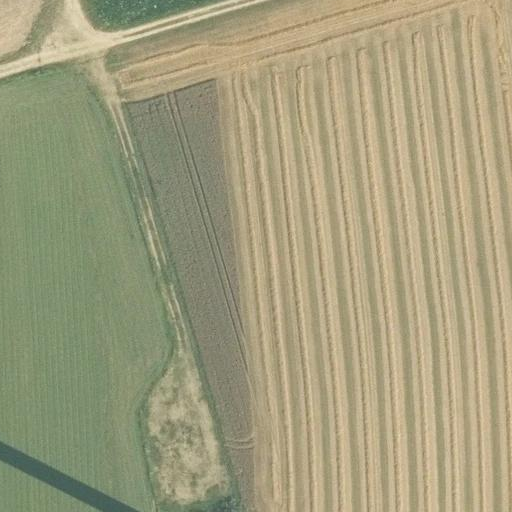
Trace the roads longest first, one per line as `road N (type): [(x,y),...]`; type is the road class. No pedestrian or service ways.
road 1 (track): [(187,348),(91,0)]
road 2 (track): [(0,90),(312,0)]
